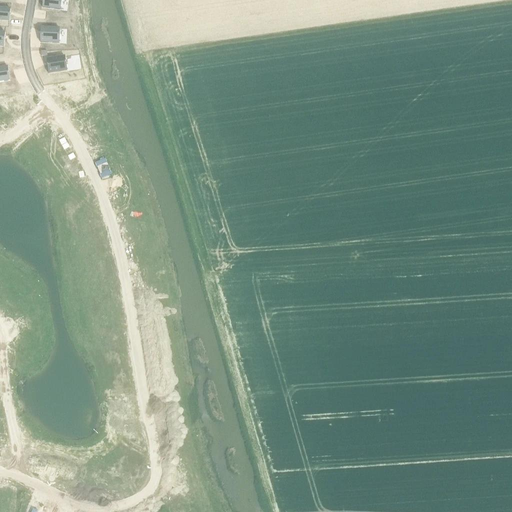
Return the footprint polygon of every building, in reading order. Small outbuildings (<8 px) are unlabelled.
[(43,0),(43,8),(49,9),(54,9),(54,10),(60,10),(60,9),(61,2),(61,0),(43,0)] [(0,19),(3,20),(9,21),(10,10),(0,8),(0,19)] [(41,29),(41,43),(47,43),(52,43),(59,44),(59,42),(59,35),(59,30),(41,29)] [(65,58),(47,60),(49,74),(55,73),(60,72),(61,72),(67,71),(67,70),(66,70),(65,63),(66,63),(65,58)] [(8,68),(0,68),(0,82),(10,81),(8,68)]
